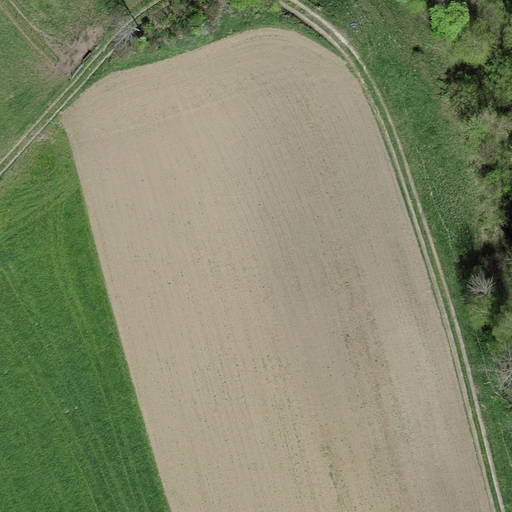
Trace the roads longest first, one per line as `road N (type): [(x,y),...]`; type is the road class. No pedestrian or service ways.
road 1 (track): [(287,0),(338,33),(385,114),(500,511)]
road 2 (track): [(0,166),(128,26),(168,0)]
